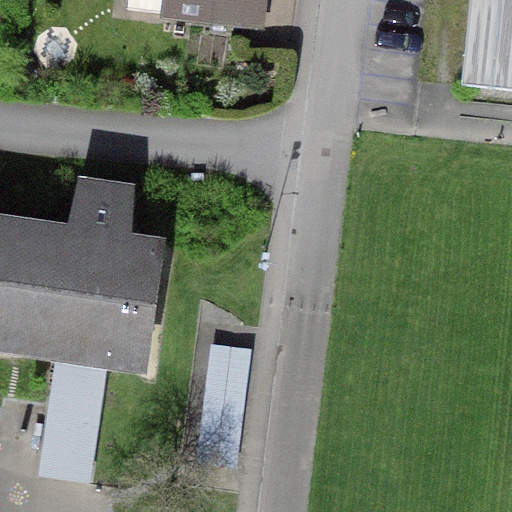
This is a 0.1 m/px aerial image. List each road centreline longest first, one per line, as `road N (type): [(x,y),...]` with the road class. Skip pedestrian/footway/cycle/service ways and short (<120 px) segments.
road 1 (residential): [(319,171),(278,511)]
road 2 (residential): [(319,171),(0,126)]
road 3 (residential): [(340,0),(319,171)]
